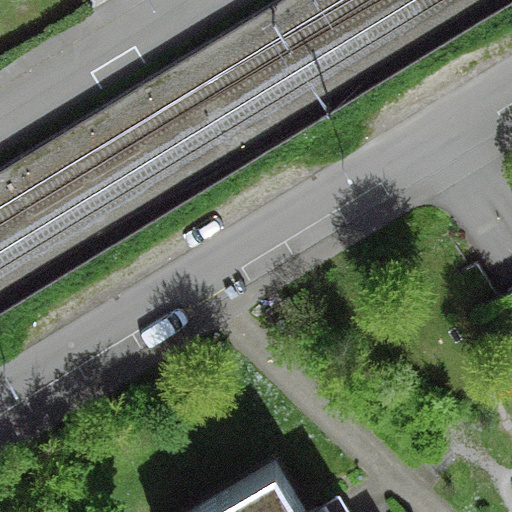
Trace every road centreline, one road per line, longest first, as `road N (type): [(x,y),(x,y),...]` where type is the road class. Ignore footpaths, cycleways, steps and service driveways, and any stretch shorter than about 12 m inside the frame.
road 1 (residential): [(511,85),(0,399)]
road 2 (residential): [(210,0),(0,124)]
